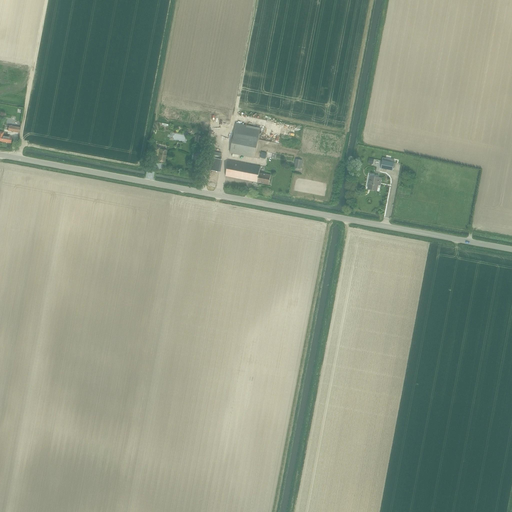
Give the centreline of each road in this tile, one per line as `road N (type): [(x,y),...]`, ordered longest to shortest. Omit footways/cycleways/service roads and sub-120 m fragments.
road 1 (unclassified): [(511,249),(0,154)]
road 2 (track): [(226,157),(256,0)]
road 3 (track): [(17,157),(47,0)]
